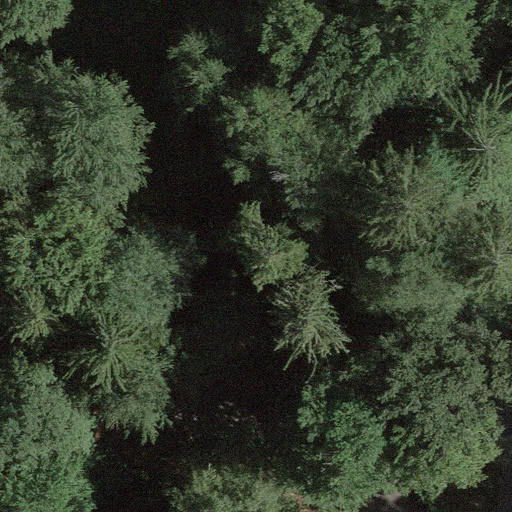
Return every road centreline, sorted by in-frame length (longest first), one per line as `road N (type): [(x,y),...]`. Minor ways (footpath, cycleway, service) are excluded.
road 1 (residential): [(0,318),(194,397),(315,468)]
road 2 (residential): [(315,468),(511,407)]
